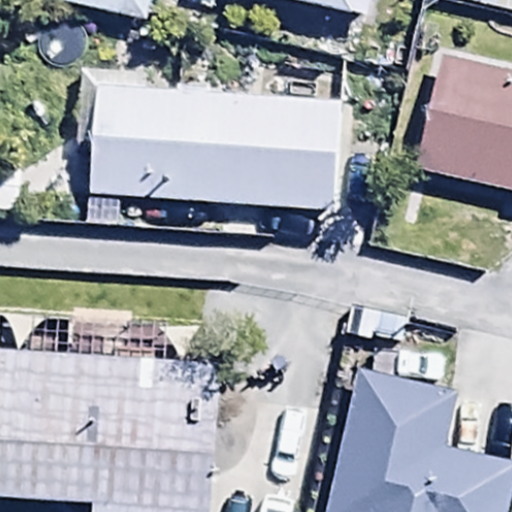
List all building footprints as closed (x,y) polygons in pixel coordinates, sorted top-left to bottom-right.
[(145,0),(69,0),(142,15),(145,0)] [(290,0),(367,17),(370,0),(290,0)] [(434,0),(484,13),(486,0),(434,0)] [(260,58),(109,46),(108,70),(72,67),(66,145),(88,146),(84,195),(327,212),(335,104),(257,98),(260,58)] [(408,172),(511,195),(510,202),(511,202),(511,73),(433,56),(408,172)] [(16,164),(0,162),(0,212),(15,213),(16,164)] [(0,494),(90,500),(89,511),(209,511),(218,366),(0,352),(0,494)] [(503,511),(511,475),(511,464),(436,448),(449,391),(354,370),(322,511),(503,511)]
